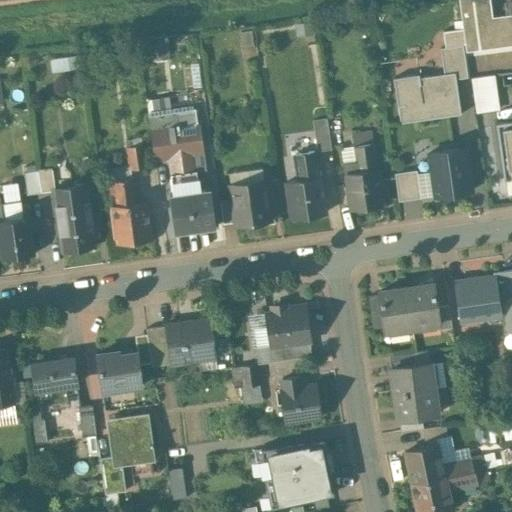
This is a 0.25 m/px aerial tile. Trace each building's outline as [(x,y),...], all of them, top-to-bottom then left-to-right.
[(489,4),(460,8),(465,44),(492,40),(493,46),(511,43),(511,21),(510,21),(509,16),(491,18),(489,4)] [(465,44),(440,48),(444,74),(455,72),(456,79),(470,77),(465,44)] [(444,74),(419,78),(419,74),(393,78),(397,107),(398,107),(400,123),(461,114),(456,79),(455,72),(444,74)] [(491,75),(471,78),(476,113),(496,111),(491,75)] [(175,111),(149,115),(155,158),(175,156),(177,174),(171,175),(173,194),(199,190),(196,171),(194,172),(191,154),(203,153),(199,125),(179,128),(179,125),(177,125),(175,111)] [(319,118),(322,146),(333,145),(331,117),(319,118)] [(511,122),(503,124),(511,177),(511,176),(511,122)] [(360,134),(360,133),(352,134),(354,146),(372,143),(370,133),(360,134)] [(372,143),(354,146),(358,171),(375,169),(372,143)] [(143,145),(127,147),(130,168),(145,165),(143,145)] [(312,146),(288,149),(290,162),(296,161),(299,180),(317,178),(312,146)] [(465,147),(429,153),(435,196),(472,191),(465,147)] [(52,169),(38,171),(41,192),(54,191),(53,188),(55,187),(52,169)] [(358,171),(345,173),(347,186),(350,209),(382,204),(377,169),(358,171)] [(416,170),(394,173),(398,202),(420,198),(416,170)] [(38,171),(24,172),(27,194),(41,192),(38,171)] [(299,180),(288,182),(293,217),(324,212),(319,177),(317,178),(299,180)] [(133,179),(107,182),(108,197),(117,196),(118,204),(136,202),(133,179)] [(269,220),(263,180),(229,185),(231,198),(234,222),(235,225),(269,220)] [(55,187),(53,188),(54,191),(57,211),(90,207),(86,183),(55,187)] [(347,186),(337,188),(340,210),(350,209),(347,186)] [(173,194),(170,194),(176,233),(212,228),(206,189),(199,190),(173,194)] [(231,198),(220,200),(223,223),(234,222),(231,198)] [(21,199),(1,202),(4,218),(23,216),(21,199)] [(118,204),(113,205),(118,241),(152,236),(147,200),(136,202),(118,204)] [(57,211),(56,212),(61,250),(95,244),(90,207),(57,211)] [(4,218),(0,218),(0,248),(1,258),(35,253),(30,215),(23,216),(4,218)] [(511,270),(493,273),(494,277),(495,277),(498,301),(501,301),(506,327),(511,326),(511,270)] [(494,277),(454,283),(460,320),(481,317),(480,311),(496,308),(497,315),(500,314),(498,301),(495,277),(494,277)] [(433,283),(406,287),(412,327),(439,323),(436,307),(433,283)] [(406,287),(379,291),(384,327),(385,331),(412,327),(406,287)] [(379,294),(368,296),(372,328),(384,327),(379,294)] [(283,311),(266,314),(271,345),(271,346),(307,341),(308,340),(302,305),(283,308),(283,311)] [(448,305),(436,307),(439,323),(440,329),(451,328),(448,305)] [(208,317),(165,323),(165,325),(170,363),(198,360),(197,352),(213,350),(208,317)] [(165,325),(146,328),(151,366),(170,363),(165,325)] [(307,341),(271,346),(271,345),(256,347),(259,364),(309,357),(307,341)] [(8,346),(0,347),(0,383),(11,382),(13,382),(8,346)] [(119,351),(97,354),(102,391),(103,391),(103,390),(131,386),(142,385),(137,351),(136,351),(136,352),(119,355),(119,351)] [(413,352),(390,355),(391,367),(414,364),(413,352)] [(72,357),(32,362),(35,388),(76,383),(72,357)] [(391,367),(390,367),(394,393),(434,388),(430,362),(414,364),(391,367)] [(256,365),(232,368),(235,388),(258,385),(256,365)] [(298,377),(280,380),(282,389),(279,390),(285,423),(320,417),(315,384),(300,386),(298,377)] [(11,382),(0,383),(0,404),(14,402),(11,382)] [(434,388),(394,393),(398,419),(421,416),(437,414),(434,388)] [(39,402),(29,404),(32,419),(41,418),(39,402)] [(96,434),(91,405),(79,407),(83,436),(96,434)] [(421,416),(399,419),(400,431),(422,428),(423,428),(421,416)] [(146,417),(109,422),(113,455),(114,461),(121,460),(152,456),(146,417)] [(423,428),(422,428),(424,440),(447,437),(445,425),(423,428)] [(494,440),(511,437),(511,428),(493,430),(494,440)] [(324,438),(261,448),(261,449),(263,449),(264,459),(262,459),(265,477),(269,495),(271,495),(273,505),(271,505),(271,507),(334,493),(329,472),(331,472),(324,438)] [(437,445),(404,452),(411,484),(444,476),(442,465),(437,445)] [(113,455),(100,457),(105,493),(126,490),(121,460),(114,461),(113,455)] [(481,455),(471,458),(474,470),(484,468),(481,455)] [(471,458),(442,465),(444,476),(474,470),(471,458)] [(188,467),(175,468),(177,497),(189,496),(188,467)] [(484,468),(474,470),(476,482),(486,480),(484,468)] [(474,470),(444,476),(447,489),(476,482),(474,470)] [(444,476),(411,484),(417,511),(445,511),(452,511),(447,489),(444,476)]
